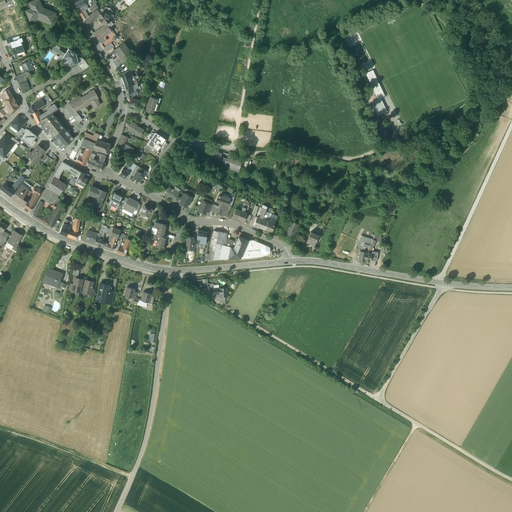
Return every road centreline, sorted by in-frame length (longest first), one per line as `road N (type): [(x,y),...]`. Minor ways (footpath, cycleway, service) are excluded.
road 1 (track): [(511,480),(377,399),(443,283)]
road 2 (unclassified): [(117,511),(150,415),(166,271)]
road 3 (secondary): [(511,287),(286,262)]
road 4 (secondary): [(166,271),(62,239),(0,199)]
road 5 (residential): [(106,177),(58,155),(30,118),(0,48)]
road 6 (track): [(377,399),(228,309)]
road 7 (track): [(438,282),(511,126)]
road 8 (track): [(262,0),(234,153)]
road 9 (track): [(0,429),(131,477)]
road 10 (residential): [(69,0),(122,92),(123,110)]
road 11 (secondary): [(286,262),(166,271)]
